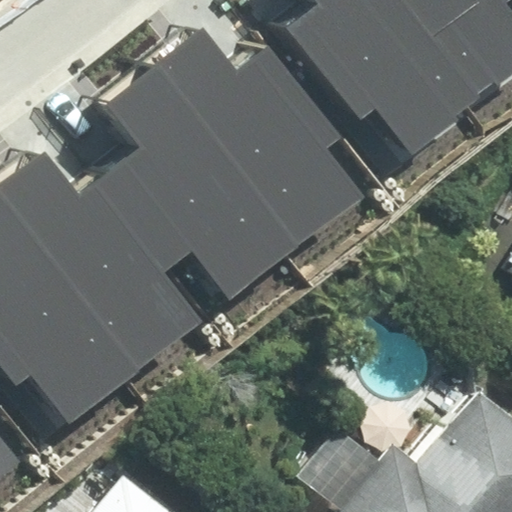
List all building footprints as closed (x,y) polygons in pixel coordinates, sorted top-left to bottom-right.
[(471,110),(385,0),(307,0),(283,19),(358,113),(372,102),(415,155),(471,110)] [(511,0),(385,0),(471,110),(511,77),(511,5),(509,2),(511,0)] [(149,70),(296,258),(372,198),(333,150),(347,139),(272,45),(244,67),(208,23),(149,70)] [(296,258),(149,70),(102,107),(134,147),(108,168),(182,261),(196,250),(239,303),(296,258)] [(0,179),(0,219),(127,383),(203,322),(165,275),(179,264),(104,169),(75,191),(40,147),(0,179)] [(127,383),(0,219),(0,368),(14,386),(28,375),(71,428),(127,383)] [(511,244),(500,266),(511,272),(511,244)] [(511,413),(475,385),(415,459),(393,442),(341,509),(344,511),(509,511),(511,509),(511,413)] [(0,489),(25,469),(0,438),(0,411),(1,411),(0,409),(0,489)] [(172,511),(119,471),(86,511),(172,511)]
